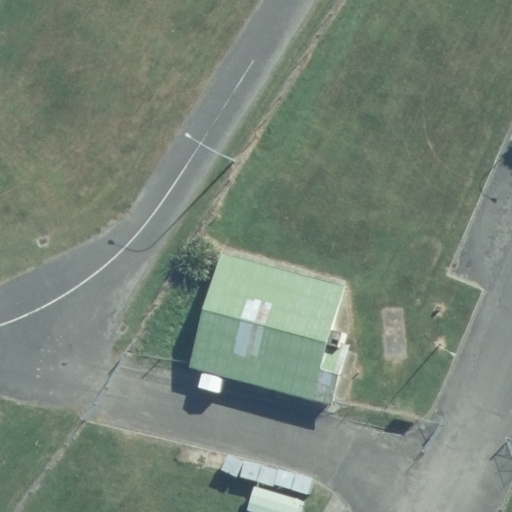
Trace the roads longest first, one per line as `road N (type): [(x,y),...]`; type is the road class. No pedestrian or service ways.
road 1 (unclassified): [(0,374),(332,467),(419,500)]
road 2 (residential): [(419,500),(511,373)]
